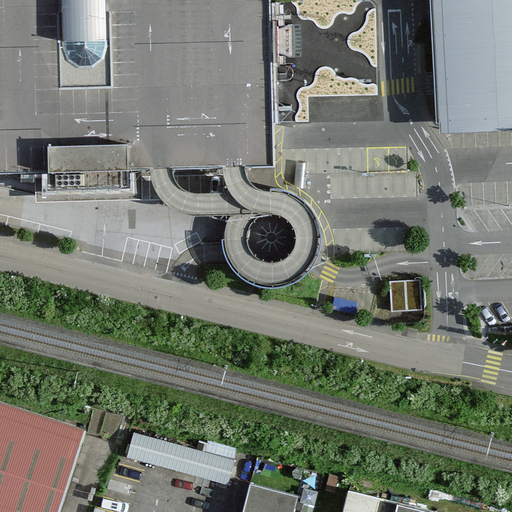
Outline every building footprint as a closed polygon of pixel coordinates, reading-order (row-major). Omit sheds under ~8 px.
[(272,1),(272,0),(0,0),(0,171),(49,171),(51,192),(128,191),(128,169),(140,170),(147,182),(169,202),(203,212),(234,216),(224,227),(222,248),(224,252),(236,268),(250,281),(262,289),(289,287),(309,274),(315,264),(323,250),(323,223),(312,203),(291,188),(261,184),(246,177),(240,160),(275,161),(273,41),(272,1)] [(511,0),(431,0),(435,131),(511,128),(511,0)] [(429,309),(428,275),(392,276),(393,310),(429,309)] [(0,401),(0,511),(62,511),(89,430),(0,401)] [(234,459),(133,432),(126,457),(227,484),(234,459)] [(294,511),(298,496),(251,482),(243,511),(294,511)] [(456,511),(349,487),(343,511),(456,511)]
